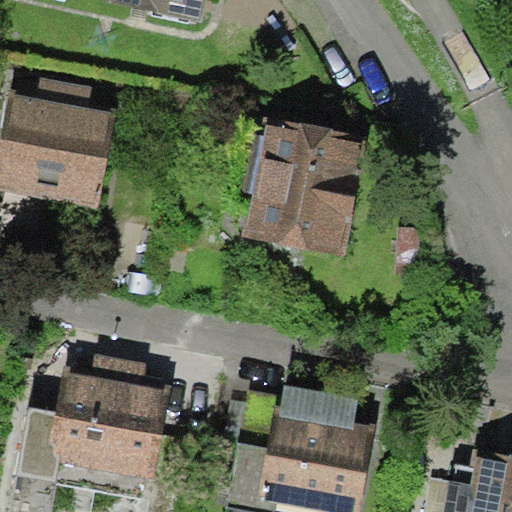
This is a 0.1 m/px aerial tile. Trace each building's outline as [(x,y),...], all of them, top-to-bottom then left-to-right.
[(210,0),(79,0),(205,26),(210,0)] [(41,109),(20,105),(3,193),(99,210),(116,123),(88,118),(92,97),(45,88),(41,109)] [(358,155),(267,139),(248,239),(339,256),(358,155)] [(168,399),(68,381),(53,466),(153,484),(168,399)] [(248,455),(239,508),(263,511),(274,511),(276,503),(325,511),(365,511),(378,441),(355,437),(359,416),(295,405),(285,462),(248,455)] [(511,511),(511,462),(491,459),(488,475),(461,470),(453,511),(511,511)]
